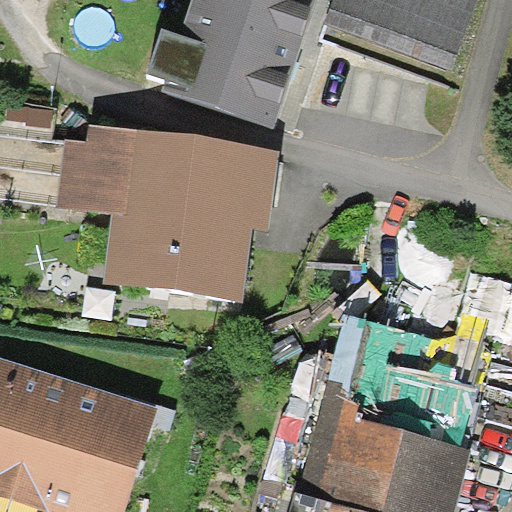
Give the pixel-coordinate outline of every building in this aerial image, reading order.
[(319,0),(195,0),(181,43),(162,37),(147,84),(165,89),(162,99),(274,136),(293,78),(319,0)] [(478,0),(334,0),(330,10),(457,57),(478,0)] [(279,156),(90,129),(88,146),(66,143),(57,212),(111,220),(102,290),(242,309),(252,235),(268,237),(279,156)] [(333,348),(327,368),(345,421),(460,452),(475,387),(333,348)] [(0,501),(34,511),(127,511),(159,412),(0,362),(0,501)] [(336,511),(456,511),(472,455),(460,452),(345,421),(320,414),(296,501),(330,510),(336,511)]
